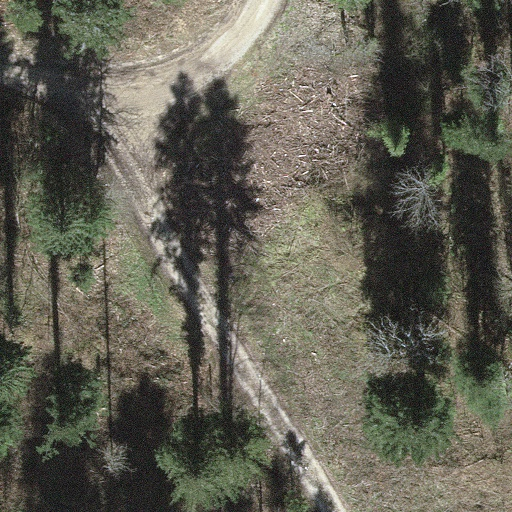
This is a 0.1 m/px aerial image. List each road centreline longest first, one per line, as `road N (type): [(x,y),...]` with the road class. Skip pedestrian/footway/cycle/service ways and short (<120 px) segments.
road 1 (track): [(104,91),(173,255),(330,511)]
road 2 (track): [(0,71),(104,91),(186,77),(216,60),(262,0)]
